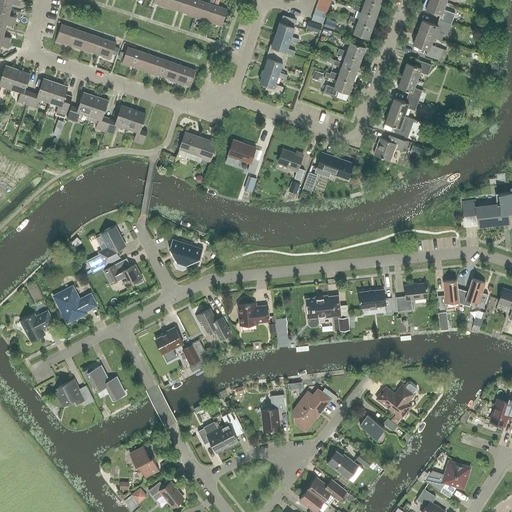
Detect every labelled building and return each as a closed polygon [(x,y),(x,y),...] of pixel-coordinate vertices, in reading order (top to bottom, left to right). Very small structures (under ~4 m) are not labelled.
[(0,0),(0,6),(11,9),(12,3),(20,5),(21,1),(18,0),(0,0)] [(175,9),(181,11),(184,0),(169,0),(167,8),(175,10),(175,9)] [(186,14),(194,17),(200,0),(199,0),(184,0),(181,11),(187,13),(186,14)] [(202,18),(208,20),(213,5),(200,0),(194,17),(202,19),(202,18)] [(354,7),(377,15),(381,3),(371,0),(363,0),(365,1),(362,8),(355,5),(354,7)] [(439,0),(429,0),(426,9),(441,14),(439,20),(451,24),(455,13),(444,9),(446,2),(439,0)] [(329,7),(317,3),(315,9),(327,13),(329,7)] [(213,5),(208,20),(214,22),(214,23),(222,26),(227,9),(213,5)] [(0,17),(15,21),(17,17),(9,15),(11,9),(0,6),(0,17)] [(350,18),(373,26),(377,15),(354,7),(353,9),(361,12),(358,19),(351,16),(350,18)] [(315,9),(313,15),(325,19),(327,13),(315,9)] [(325,19),(313,15),(312,20),(323,24),(325,19)] [(290,41),(298,43),(299,39),(291,36),(295,27),(293,26),(295,21),(282,16),(281,22),(280,22),(276,34),(291,39),(290,41)] [(0,28),(5,30),(7,23),(14,25),(15,21),(0,17),(0,28)] [(369,38),(373,26),(350,18),(349,20),(357,23),(354,32),(369,38)] [(422,20),(418,32),(434,38),(441,40),(444,33),(447,35),(451,24),(439,20),(437,25),(422,20)] [(336,24),(326,21),(324,26),(334,30),(336,24)] [(322,26),(309,22),(307,29),(319,33),(322,26)] [(64,42),(70,44),(75,29),(62,24),(56,40),(64,43),(64,42)] [(0,39),(10,42),(11,38),(4,36),(5,30),(0,28),(0,39)] [(75,47),(83,50),(89,33),(75,29),(70,44),(76,46),(75,47)] [(418,32),(413,44),(428,49),(426,55),(439,59),(442,49),(431,45),(434,38),(418,32)] [(91,51),(97,53),(102,38),(89,33),(83,50),(91,52),(91,51)] [(286,53),(294,55),(295,51),(287,48),(290,41),(291,39),(276,34),(268,57),(275,60),(279,49),(287,51),(286,53)] [(346,53),(362,58),(366,47),(351,42),(351,40),(343,37),(341,42),(349,45),(347,51),(346,53)] [(102,38),(97,53),(103,55),(103,57),(111,59),(112,55),(112,54),(114,48),(115,48),(115,47),(116,43),(102,38)] [(9,46),(10,42),(0,39),(0,48),(1,44),(9,46)] [(141,51),(128,47),(122,63),(130,66),(130,65),(136,67),(141,51)] [(345,56),(343,63),(342,64),(358,70),(362,58),(346,53),(347,51),(339,49),(333,47),(332,51),(337,53),(345,56)] [(278,77),(286,79),(287,75),(279,72),(286,53),(287,51),(279,49),(275,60),(268,57),(264,70),(279,75),(278,77)] [(141,70),(149,73),(155,56),(141,51),(136,67),(142,69),(141,70)] [(157,74),(163,76),(169,61),(155,56),(149,73),(157,75),(157,74)] [(341,67),(339,74),(338,76),(354,81),(358,70),(342,64),(343,63),(335,60),(335,61),(330,59),(329,63),(333,64),(341,67)] [(169,79),(176,82),(182,65),(169,61),(163,76),(169,78),(169,79)] [(403,75),(417,80),(420,72),(428,75),(431,65),(420,61),(418,66),(407,62),(403,75)] [(11,89),(18,70),(6,65),(0,81),(0,80),(0,90),(2,85),(11,89)] [(182,65),(176,82),(184,85),(184,84),(190,86),(196,70),(182,65)] [(30,74),(18,70),(11,89),(21,92),(18,101),(27,105),(31,92),(25,89),(30,74)] [(273,91),(281,93),(283,87),(276,84),(278,77),(279,75),(264,70),(260,82),(267,85),(266,89),(273,91)] [(324,74),(314,71),(312,78),(318,80),(319,79),(322,80),(324,74)] [(338,76),(339,74),(331,71),(330,74),(327,73),(325,79),(328,80),(329,78),(336,81),(334,87),(326,84),(323,92),(337,97),(339,89),(349,93),(354,81),(338,76)] [(414,88),(417,80),(403,75),(398,87),(409,91),(407,96),(419,100),(422,90),(414,88)] [(38,94),(31,92),(27,105),(36,108),(39,98),(49,102),(56,83),(43,78),(38,94)] [(68,87),(56,83),(49,102),(59,105),(56,114),(65,118),(69,105),(63,102),(68,87)] [(89,115),(96,96),(83,92),(78,108),(72,105),(67,118),(76,122),(80,112),(89,115)] [(108,101),(96,96),(89,115),(88,119),(98,123),(96,128),(105,131),(109,118),(103,116),(108,101)] [(415,110),(419,100),(407,96),(405,102),(394,98),(390,110),(405,115),(407,108),(415,110)] [(127,128),(134,109),(121,105),(116,121),(109,118),(105,131),(114,134),(117,125),(127,128)] [(146,114),(134,109),(127,128),(137,132),(134,141),(143,144),(147,131),(141,129),(146,114)] [(413,118),(405,115),(390,110),(385,122),(397,126),(395,132),(407,136),(413,118)] [(63,122),(57,120),(52,135),(58,137),(63,122)] [(217,142),(185,132),(179,149),(202,157),(201,159),(210,162),(217,142)] [(394,142),(380,138),(374,154),(390,160),(395,148),(402,151),(405,141),(395,137),(394,142)] [(256,147),(233,139),(228,155),(228,156),(227,160),(234,163),(235,158),(250,163),(247,171),(254,173),(259,161),(252,158),(256,147)] [(413,144),(410,153),(411,153),(422,157),(424,149),(425,149),(413,144)] [(303,154),(296,152),(295,154),(282,149),(278,162),(291,166),(290,169),(297,171),(295,178),(301,180),(304,170),(298,168),(303,154)] [(317,167),(315,172),(329,177),(331,172),(349,178),(354,164),(343,160),(342,162),(322,154),(317,167)] [(382,175),(378,167),(370,171),(376,181),(380,179),(379,176),(382,175)] [(309,172),(302,190),(311,193),(318,175),(309,172)] [(199,175),(196,177),(196,180),(198,183),(201,183),(203,181),(204,178),(202,175),(199,175)] [(257,179),(249,176),(245,190),(253,193),(257,179)] [(293,182),(289,191),(297,193),(300,184),(293,182)] [(511,188),(510,188),(511,192),(499,194),(500,204),(477,207),(476,201),(468,202),(469,204),(462,205),(464,216),(476,214),(476,216),(478,216),(480,226),(509,223),(509,224),(510,224),(506,213),(511,212),(511,188)] [(101,235),(98,236),(98,239),(100,242),(102,244),(105,242),(108,248),(102,251),(99,252),(100,254),(101,256),(89,263),(91,268),(94,273),(105,267),(104,265),(112,261),(120,257),(118,254),(116,250),(121,248),(125,245),(120,236),(116,226),(108,230),(102,234),(101,234),(101,235)] [(203,248),(173,238),(169,249),(170,249),(176,262),(176,264),(177,268),(182,269),(186,268),(187,265),(199,259),(200,259),(203,248)] [(115,264),(104,270),(111,283),(122,278),(126,286),(135,281),(137,285),(144,281),(135,264),(119,272),(115,264)] [(459,301),(459,302),(459,303),(465,305),(470,306),(472,301),(479,303),(477,307),(483,309),(488,295),(482,293),(485,282),(473,278),(468,292),(458,288),(459,301)] [(458,302),(459,302),(459,301),(458,288),(457,280),(444,281),(445,295),(438,296),(440,309),(447,309),(446,303),(450,302),(450,308),(458,307),(458,302)] [(31,284),(38,300),(43,297),(37,282),(31,284)] [(426,283),(405,285),(406,296),(396,297),(397,311),(413,310),(412,300),(428,298),(426,283)] [(97,305),(91,294),(80,300),(73,286),(54,296),(68,322),(87,313),(86,311),(97,305)] [(511,291),(503,288),(498,303),(511,308),(511,311),(509,319),(511,320),(511,291)] [(385,298),(384,289),(359,292),(361,308),(370,307),(370,310),(377,309),(377,307),(385,306),(386,314),(393,313),(392,298),(385,298)] [(341,316),(339,295),(328,296),(328,295),(320,296),(320,297),(306,299),(308,318),(309,325),(319,324),(319,318),(341,316)] [(255,307),(255,303),(239,305),(240,311),(238,313),(239,317),(240,318),(241,325),(257,323),(257,322),(269,320),(268,306),(255,307)] [(229,329),(222,317),(216,320),(210,309),(196,316),(201,326),(204,325),(207,332),(215,328),(218,335),(221,340),(231,334),(229,329)] [(54,322),(48,311),(36,317),(34,314),(31,315),(29,315),(30,316),(21,321),(22,322),(21,323),(24,329),(25,328),(32,341),(45,334),(42,327),(45,326),(45,327),(54,322)] [(447,312),(439,313),(440,324),(448,323),(447,312)] [(409,328),(407,315),(399,316),(400,329),(409,328)] [(483,319),(477,316),(474,324),(480,327),(483,319)] [(349,330),(348,317),(334,319),(335,332),(349,330)] [(175,327),(166,332),(167,333),(155,339),(163,354),(165,353),(166,354),(170,352),(170,350),(183,343),(175,327)] [(200,359),(192,345),(183,350),(190,364),(200,359)] [(91,367),(83,371),(87,380),(90,379),(96,392),(106,387),(113,400),(125,394),(116,377),(108,381),(100,365),(93,369),(91,367)] [(79,389),(74,379),(57,387),(57,388),(58,388),(66,404),(75,399),(77,404),(83,400),(85,405),(94,401),(86,385),(79,389)] [(408,383),(405,386),(403,384),(395,394),(386,387),(377,399),(401,418),(410,406),(407,403),(415,393),(417,390),(417,387),(411,382),(408,383)] [(245,393),(243,386),(235,389),(237,395),(245,393)] [(322,394),(318,391),(313,397),(304,398),(295,411),(296,422),(305,429),(323,405),(324,406),(329,399),(335,398),(335,395),(326,388),(322,394)] [(286,410),(284,394),(271,396),(272,409),(261,410),(261,411),(262,410),(265,430),(264,430),(264,431),(280,429),(279,429),(277,411),(286,410)] [(497,399),(490,421),(497,423),(505,426),(507,418),(511,419),(511,395),(509,403),(497,399)] [(205,403),(194,408),(197,413),(207,408),(205,403)] [(222,416),(226,425),(218,429),(227,446),(238,440),(233,430),(241,425),(233,411),(234,412),(228,415),(227,414),(222,416)] [(385,428),(367,414),(360,424),(377,438),(385,428)] [(400,420),(395,416),(392,420),(397,424),(400,420)] [(397,425),(388,418),(384,423),(393,431),(397,425)] [(211,441),(216,452),(227,446),(218,429),(215,422),(198,431),(205,444),(211,441)] [(150,458),(144,446),(130,454),(139,472),(142,471),(145,477),(159,470),(153,457),(150,458)] [(347,459),(337,451),(328,463),(348,479),(358,465),(348,457),(347,459)] [(373,460),(362,452),(356,460),(367,468),(373,460)] [(465,467),(450,462),(445,475),(436,472),(434,476),(431,474),(426,481),(424,480),(440,491),(441,491),(439,489),(444,481),(463,487),(467,474),(468,474),(471,467),(466,466),(465,467)] [(317,477),(308,488),(324,501),(329,504),(334,497),(339,500),(343,495),(347,498),(350,494),(332,480),(327,485),(317,477)] [(184,499),(170,482),(164,487),(160,481),(148,490),(153,496),(148,500),(151,504),(163,494),(173,507),(184,499)] [(140,487),(131,494),(138,502),(147,495),(140,487)] [(308,488),(299,500),(312,509),(309,511),(322,511),(323,511),(328,505),(323,501),(324,501),(308,488)] [(436,496),(424,489),(417,500),(426,506),(422,511),(444,511),(431,503),(436,496)] [(131,494),(124,500),(130,508),(138,502),(131,494)]
